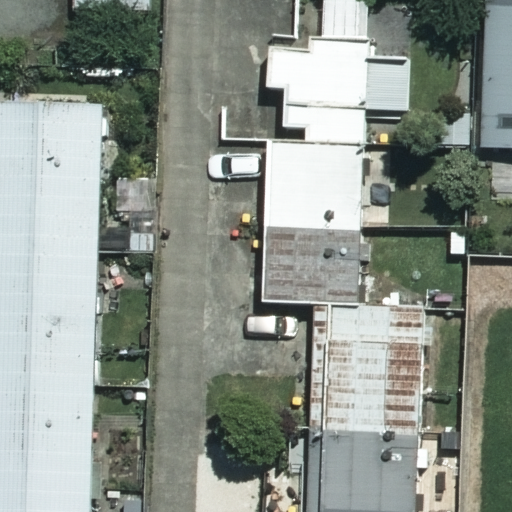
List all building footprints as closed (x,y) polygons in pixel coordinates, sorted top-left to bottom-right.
[(151,0),(75,0),(76,13),(151,13),(151,0)] [(511,0),(488,0),(484,153),(511,153),(511,0)] [(284,100),(283,135),(306,136),(306,149),(367,151),(368,114),(409,116),(411,62),(368,60),(370,5),(325,4),(323,51),(272,50),(270,99),(284,100)] [(89,511),(103,108),(0,104),(0,511),(89,511)] [(306,149),(268,147),(263,312),(361,316),(367,151),(306,149)] [(434,319),(315,315),(308,511),(418,511),(421,439),(430,439),(434,319)]
